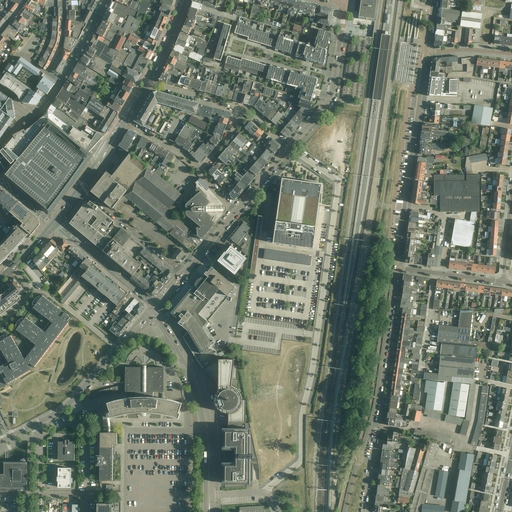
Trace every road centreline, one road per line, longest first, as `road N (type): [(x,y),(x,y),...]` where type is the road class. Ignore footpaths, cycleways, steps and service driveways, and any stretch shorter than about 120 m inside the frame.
road 1 (unclassified): [(290,147),(338,187),(302,455),(264,493)]
road 2 (residential): [(396,267),(426,52)]
road 3 (residential): [(358,458),(396,267)]
road 4 (unclassified): [(31,425),(65,407),(153,307)]
road 5 (unclassified): [(290,147),(331,96),(344,2)]
road 6 (tertiary): [(207,431),(189,364),(153,307)]
road 7 (residential): [(80,187),(184,273)]
road 8 (tertiary): [(153,307),(53,224)]
